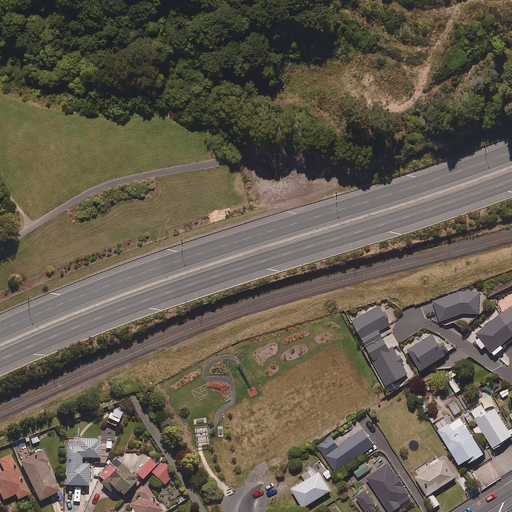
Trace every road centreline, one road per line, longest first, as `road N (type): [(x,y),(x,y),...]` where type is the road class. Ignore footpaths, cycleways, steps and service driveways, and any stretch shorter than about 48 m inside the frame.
road 1 (motorway): [(511,179),(167,291),(0,358)]
road 2 (motorway): [(0,331),(159,268),(511,152)]
